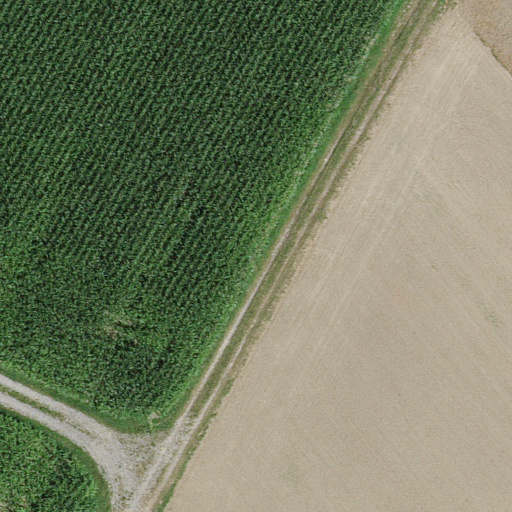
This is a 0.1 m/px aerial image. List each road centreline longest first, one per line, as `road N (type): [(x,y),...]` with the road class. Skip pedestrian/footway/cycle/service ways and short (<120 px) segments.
road 1 (track): [(430,0),(138,511)]
road 2 (track): [(161,471),(0,397)]
